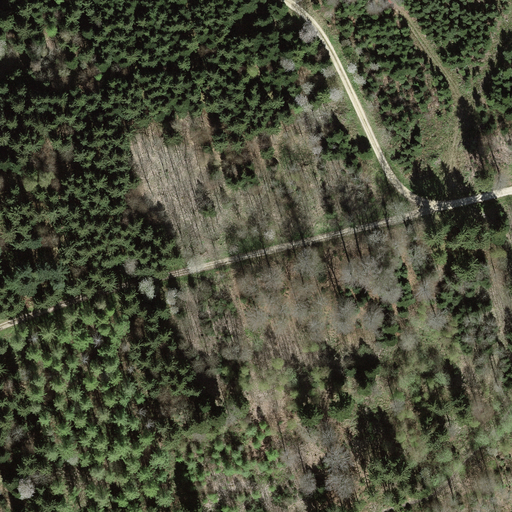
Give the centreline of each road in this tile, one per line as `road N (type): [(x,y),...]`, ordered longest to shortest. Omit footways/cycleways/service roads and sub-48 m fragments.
road 1 (track): [(511,189),(98,294),(0,327)]
road 2 (track): [(428,207),(386,155),(321,32),(281,0)]
